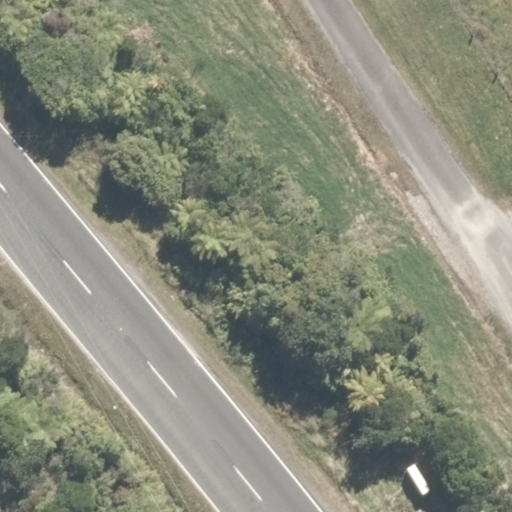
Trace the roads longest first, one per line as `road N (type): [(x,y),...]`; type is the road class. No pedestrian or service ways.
road 1 (unknown): [(511,408),(286,0)]
road 2 (tertiary): [(0,223),(241,511)]
